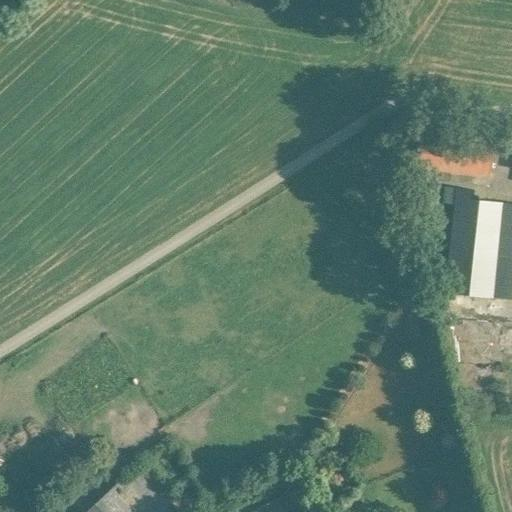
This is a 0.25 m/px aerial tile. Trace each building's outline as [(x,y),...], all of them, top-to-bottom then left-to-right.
[(398,123),(396,137),(404,137),(401,167),(402,177),(450,182),(451,173),(490,177),(492,146),(422,138),(423,125),(398,123)] [(456,188),(454,208),(445,294),(511,300),(511,204),(473,200),(474,190),(456,188)] [(499,353),(500,333),(481,332),(480,352),(499,353)] [(170,511),(138,474),(126,485),(122,480),(86,511),(170,511)] [(332,511),(326,500),(313,506),(316,511),(332,511)] [(274,511),(269,502),(257,509),(259,511),(274,511)]
